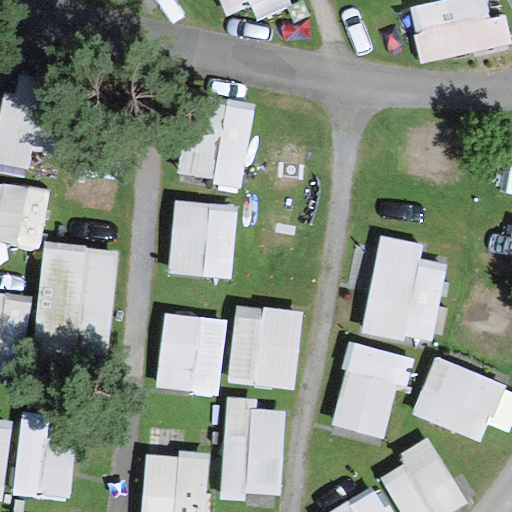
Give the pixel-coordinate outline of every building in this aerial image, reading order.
[(220,0),(225,13),(257,0),(220,0)] [(407,0),(412,53),(502,45),(497,0),(407,0)] [(0,161),(31,169),(53,76),(17,67),(0,139),(0,161)] [(244,186),(259,105),(200,94),(185,175),(244,186)] [(410,116),(406,160),(447,165),(451,120),(410,116)] [(0,239),(43,246),(53,186),(0,177),(0,239)] [(237,277),(240,201),(177,199),(174,274),(237,277)] [(511,206),(481,203),(475,254),(511,258),(511,206)] [(434,342),(447,267),(419,262),(423,238),(380,231),(363,330),(434,342)] [(44,353),(112,356),(117,246),(49,243),(44,353)] [(455,329),(497,344),(511,300),(511,298),(471,284),(455,329)] [(0,288),(0,377),(18,380),(28,292),(0,288)] [(300,386),(304,306),(239,303),(235,382),(300,386)] [(222,389),(226,313),(165,311),(162,386),(222,389)] [(399,433),(403,346),(344,343),(340,430),(399,433)] [(439,352),(414,410),(484,439),(508,381),(439,352)] [(289,494),(285,398),(226,400),(229,496),(289,494)] [(0,489),(10,490),(13,418),(0,417),(0,489)] [(21,431),(18,492),(72,495),(75,433),(21,431)] [(384,462),(405,511),(454,511),(468,507),(439,439),(384,462)] [(143,511),(207,511),(209,452),(145,450),(143,511)] [(391,511),(384,489),(319,511),(391,511)]
